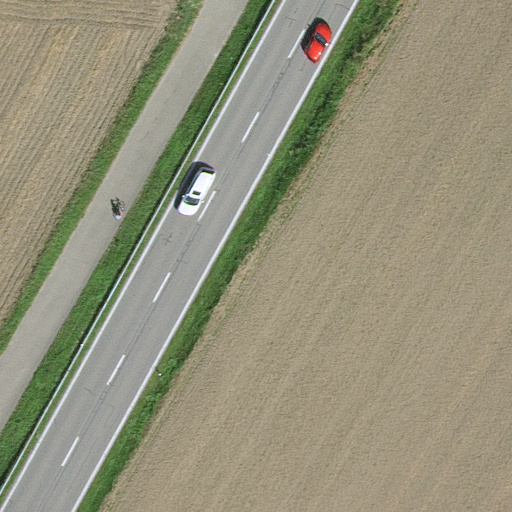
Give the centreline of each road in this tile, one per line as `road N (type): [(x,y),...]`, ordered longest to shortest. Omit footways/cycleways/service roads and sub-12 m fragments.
road 1 (secondary): [(317,0),(31,511)]
road 2 (track): [(225,0),(0,387)]
